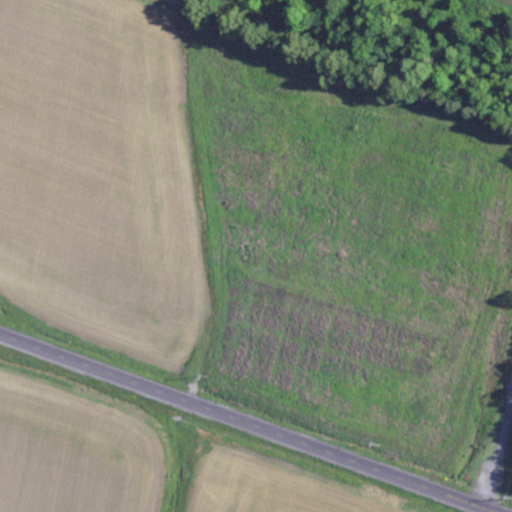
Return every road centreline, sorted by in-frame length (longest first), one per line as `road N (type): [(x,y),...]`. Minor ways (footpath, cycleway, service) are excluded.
road 1 (primary): [(494,511),(0,334)]
road 2 (residential): [(486,509),(511,301)]
